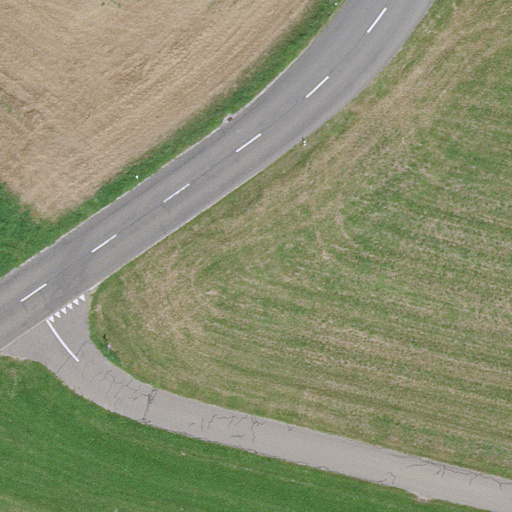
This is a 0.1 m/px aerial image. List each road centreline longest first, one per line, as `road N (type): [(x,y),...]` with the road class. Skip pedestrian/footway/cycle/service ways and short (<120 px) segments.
road 1 (unclassified): [(511,504),(125,396),(78,361),(28,298)]
road 2 (tertiary): [(28,298),(310,95),(392,0)]
